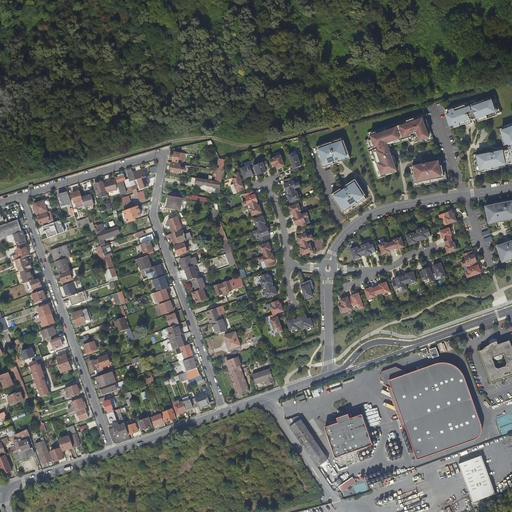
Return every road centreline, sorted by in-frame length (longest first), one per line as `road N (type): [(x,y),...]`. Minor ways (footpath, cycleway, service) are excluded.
road 1 (track): [(511,79),(249,145),(210,137),(171,142),(0,191)]
road 2 (residential): [(163,151),(151,214),(223,413)]
road 3 (residential): [(110,452),(19,199)]
road 4 (residential): [(465,195),(365,218),(329,261)]
road 5 (residential): [(163,151),(19,199)]
